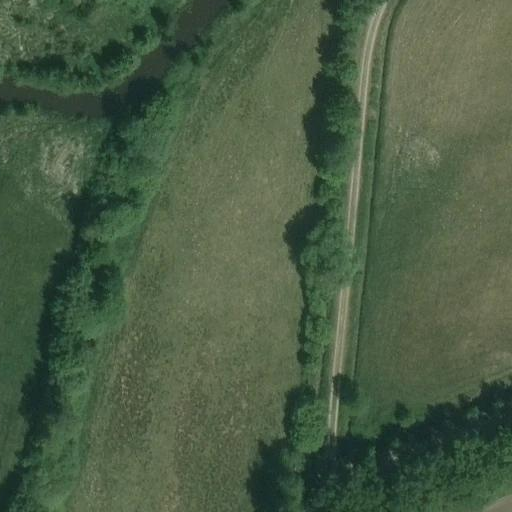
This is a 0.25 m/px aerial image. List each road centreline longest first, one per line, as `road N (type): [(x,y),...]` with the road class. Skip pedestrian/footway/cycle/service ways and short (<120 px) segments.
road 1 (track): [(383,0),(364,70),(327,511)]
road 2 (track): [(511,415),(328,482)]
